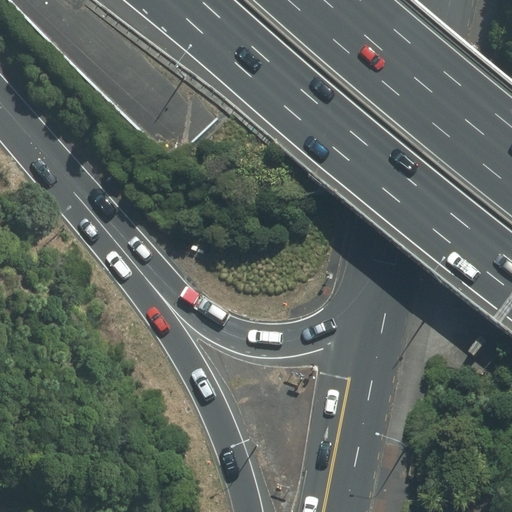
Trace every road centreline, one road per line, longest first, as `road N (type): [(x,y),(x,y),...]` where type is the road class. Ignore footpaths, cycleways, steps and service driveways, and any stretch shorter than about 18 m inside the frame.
road 1 (motorway): [(511,256),(203,0)]
road 2 (motorway): [(379,294),(313,338),(248,339),(210,318),(79,186)]
road 3 (motorway): [(248,511),(203,379),(79,186)]
road 4 (primary): [(435,0),(379,294)]
road 5 (motorway): [(293,0),(511,175)]
road 6 (primary): [(379,294),(329,511)]
